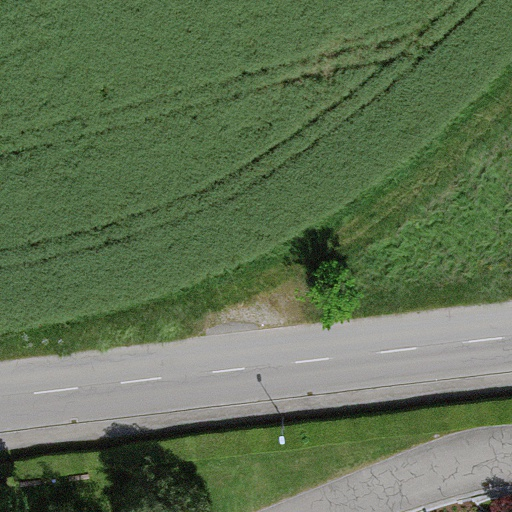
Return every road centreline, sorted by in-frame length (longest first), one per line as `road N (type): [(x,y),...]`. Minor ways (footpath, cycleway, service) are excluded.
road 1 (residential): [(511,334),(0,394)]
road 2 (residential): [(333,511),(454,465),(511,456)]
